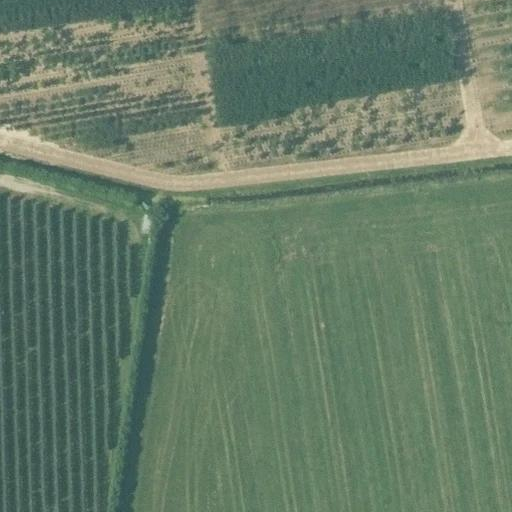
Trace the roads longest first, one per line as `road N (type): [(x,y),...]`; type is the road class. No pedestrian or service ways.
road 1 (track): [(0,140),(190,183),(511,150)]
road 2 (track): [(479,153),(453,0)]
